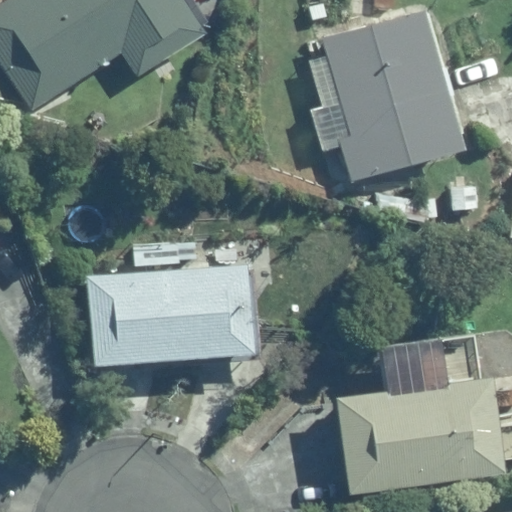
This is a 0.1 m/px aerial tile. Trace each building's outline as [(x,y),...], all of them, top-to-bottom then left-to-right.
[(13,0),(0,9),(0,61),(34,111),(111,58),(132,88),(210,34),(185,0),(13,0)] [(458,150),(423,21),(323,48),(325,57),(308,61),(321,108),(307,112),(319,156),(337,152),(345,181),(458,150)] [(302,99),(303,97),(306,94),(306,93),(307,90),(308,88),(309,86),(310,83),(310,80),(310,78),(310,75),(310,73),(309,70),(308,68),(307,65),(306,63),(304,61),(303,59),(301,57),(299,55),(297,54),(295,52),(293,51),(290,50),(288,50),(285,49),(283,49),(280,49),(277,49),(275,49),(272,50),(270,51),(268,52),(265,53),(263,54),(261,56),(259,58),(258,59),(256,62),(255,64),(254,66),(253,68),(252,71),(251,74),(251,76),(251,79),(251,81),(251,84),(252,86),(253,89),(254,91),(255,93),(256,95),(258,97),(260,99),(262,101),(264,103),(266,104),(268,105),(271,106),(273,107),(276,107),(278,108),(281,108),(283,108),(286,107),(288,107),(291,106),(293,105),(296,104),(298,102),(300,101),(302,99)] [(86,287),(94,370),(250,356),(243,272),(86,287)] [(337,399),(348,499),(501,483),(490,380),(444,385),(440,345),(374,352),(378,394),(337,399)]
